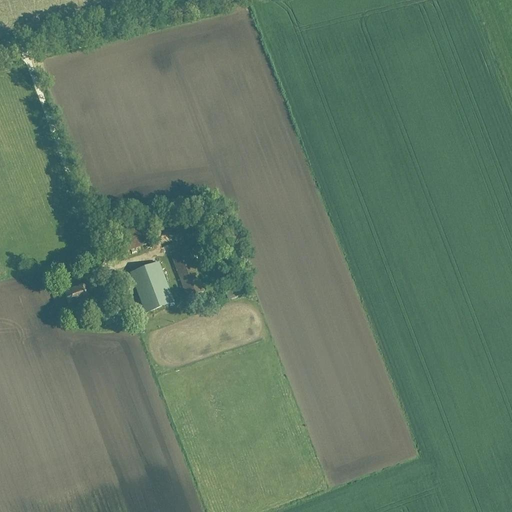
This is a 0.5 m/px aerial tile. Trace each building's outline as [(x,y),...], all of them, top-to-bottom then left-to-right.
[(192,220),(195,228),(213,221),(210,214),(192,220)] [(204,292),(187,247),(170,253),(187,298),(204,292)] [(131,274),(146,314),(174,303),(159,264),(131,274)] [(88,284),(64,292),(69,305),(80,301),(83,308),(95,303),(88,284)] [(233,292),(236,299),(248,294),(244,287),(233,292)] [(119,322),(114,309),(102,313),(106,326),(119,322)]
